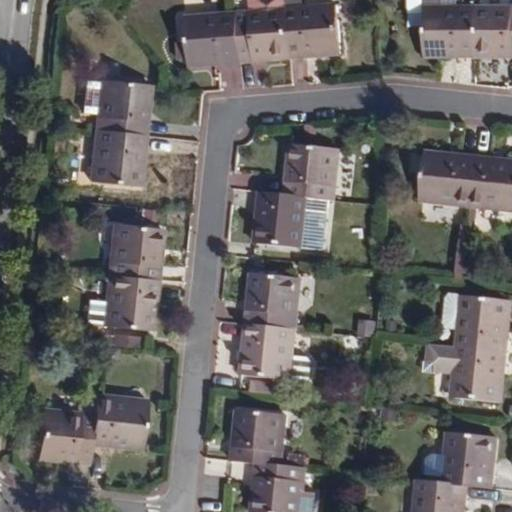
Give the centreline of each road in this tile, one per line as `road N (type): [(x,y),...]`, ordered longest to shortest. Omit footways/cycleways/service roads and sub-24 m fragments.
road 1 (residential): [(511,111),(375,95),(221,123),(181,511)]
road 2 (tertiary): [(20,0),(0,182)]
